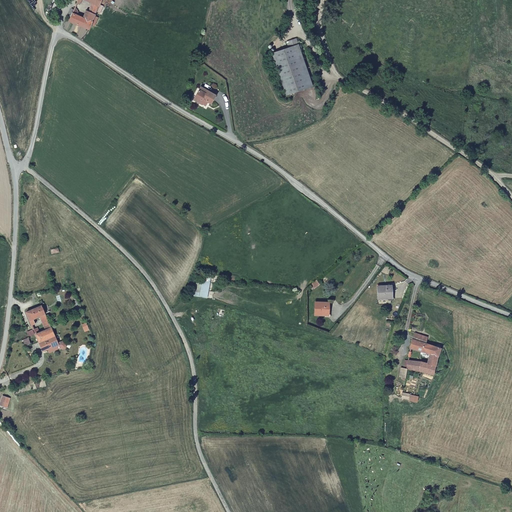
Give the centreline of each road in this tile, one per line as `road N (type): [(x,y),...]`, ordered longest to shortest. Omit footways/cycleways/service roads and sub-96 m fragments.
road 1 (unclassified): [(58,29),(273,165),(395,265),(511,316)]
road 2 (unclassified): [(22,165),(132,259),(170,312),(192,359),(196,442),(229,511)]
road 3 (unclassified): [(495,178),(335,75),(320,32),(324,0)]
road 4 (residential): [(0,364),(16,164)]
road 5 (unclassified): [(22,165),(58,29)]
